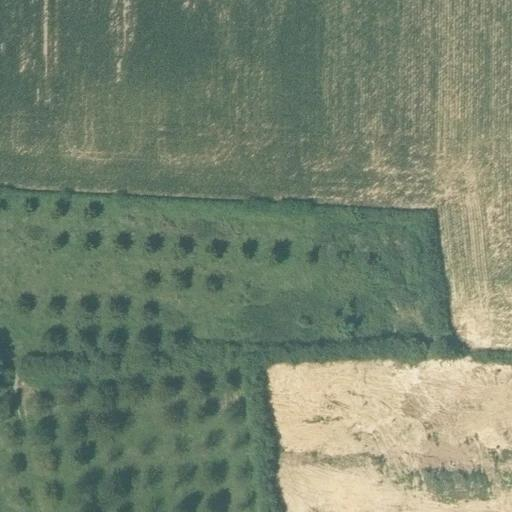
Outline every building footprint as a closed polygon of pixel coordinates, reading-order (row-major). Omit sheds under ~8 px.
[(294,390),(290,356),(275,358),(280,392),(294,390)] [(326,393),(329,359),(315,357),(311,391),(326,393)] [(356,402),(366,369),(352,365),(342,398),(356,402)] [(382,419),(401,390),(389,382),(370,410),(382,419)] [(413,435),(429,404),(416,398),(400,428),(413,435)] [(511,436),(511,401),(500,403),(505,437),(511,436)] [(487,440),(481,406),(466,409),(473,443),(487,440)] [(448,443),(454,409),(440,407),(434,441),(448,443)] [(296,462),(329,457),(327,442),(293,448),(296,462)] [(311,495),(341,478),(334,465),(304,482),(311,495)] [(326,511),(345,511),(360,496),(349,486),(326,511)] [(505,511),(505,496),(491,496),(490,511),(505,511)] [(469,511),(467,499),(453,502),(454,511),(469,511)] [(379,511),(382,506),(369,500),(363,511),(379,511)]
